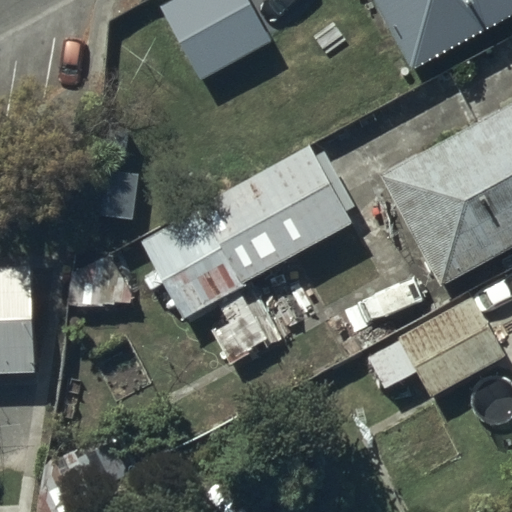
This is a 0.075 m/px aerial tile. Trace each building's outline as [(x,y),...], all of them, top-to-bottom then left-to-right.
[(250,0),(161,0),(161,1),(204,78),(273,39),(250,0)] [(511,0),(378,0),(414,65),(511,9),(511,0)] [(511,110),(389,177),(444,279),(511,242),(511,110)] [(189,321),(220,304),(231,325),(216,333),(234,366),(251,356),(250,354),(272,342),(243,291),(249,288),(248,285),(356,225),(312,148),(203,208),(204,210),(145,242),(189,321)] [(138,182),(106,177),(101,217),(132,222),(138,182)] [(109,255),(75,271),(73,308),(119,310),(119,305),(147,306),(149,257),(109,255)] [(0,357),(30,356),(24,256),(0,257),(0,357)] [(471,300),(368,357),(387,391),(416,375),(430,400),(504,359),(471,300)]
